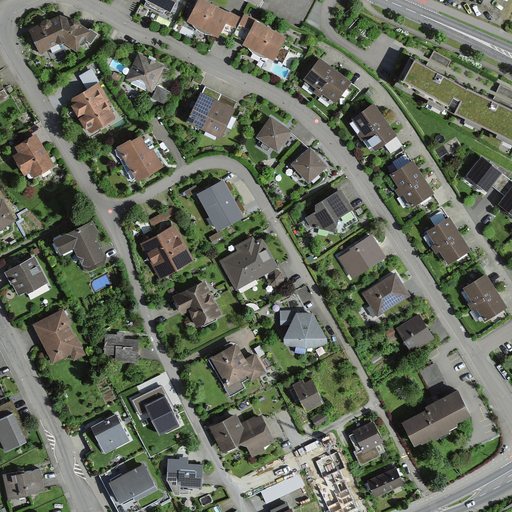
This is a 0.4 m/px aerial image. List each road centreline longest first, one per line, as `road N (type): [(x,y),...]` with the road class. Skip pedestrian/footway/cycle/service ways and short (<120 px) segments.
road 1 (residential): [(473,352),(337,141),(314,118),(80,0)]
road 2 (residential): [(108,215),(202,166),(242,170),(436,511)]
road 3 (residential): [(108,215),(146,320),(245,511)]
road 4 (residential): [(325,49),(389,102),(511,286)]
road 5 (residential): [(24,0),(4,21),(4,36),(108,215)]
road 6 (residential): [(89,511),(0,323)]
road 7 (primary): [(511,57),(387,0)]
